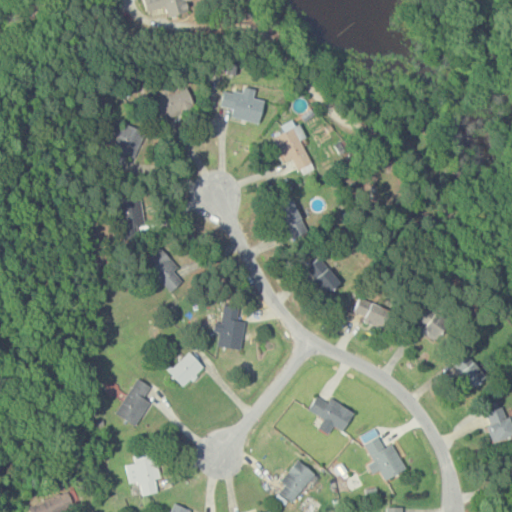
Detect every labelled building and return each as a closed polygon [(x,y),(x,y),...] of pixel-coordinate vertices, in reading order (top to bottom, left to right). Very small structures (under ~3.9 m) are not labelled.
[(189,10),(186,0),(141,0),(144,11),(163,6),(166,16),(189,10)] [(150,102),(159,121),(192,106),(183,87),(150,102)] [(228,117),(257,124),(262,100),(221,91),(218,106),(230,109),(228,117)] [(104,162),(125,171),(142,132),(121,123),(104,162)] [(303,137),(297,124),(274,136),(292,173),(310,164),(298,139),(303,137)] [(120,230),(140,229),(138,198),(118,199),(120,230)] [(291,210),(288,211),(284,203),(271,210),(288,240),(303,232),(291,210)] [(142,262),(169,291),(184,277),(157,248),(142,262)] [(301,271),(322,296),(338,283),(317,258),(301,271)] [(379,327),(388,311),(361,295),(351,311),(379,327)] [(236,318),(238,308),(223,304),(214,344),(237,350),(244,320),(236,318)] [(419,330),(432,340),(441,329),(420,313),(415,319),(423,325),(419,330)] [(201,368),(188,352),(166,369),(180,386),(201,368)] [(446,367),(466,390),(478,380),(458,357),(446,367)] [(149,387),(136,378),(112,412),(132,426),(149,401),(142,396),(149,387)] [(340,431),(351,414),(317,392),(306,409),(340,431)] [(483,413),(491,440),(511,433),(511,414),(504,417),(501,408),(483,413)] [(404,468),(389,442),(382,446),(376,436),(362,444),(373,463),(372,463),(382,481),(404,468)] [(130,455),(132,463),(124,464),(129,496),(155,491),(153,479),(157,478),(153,451),(130,455)] [(313,475),(297,460),(278,480),(285,486),(279,492),(289,502),(313,475)] [(61,511),(73,507),(65,490),(26,506),(28,511),(61,511)] [(189,511),(191,510),(173,503),(169,511),(189,511)]
